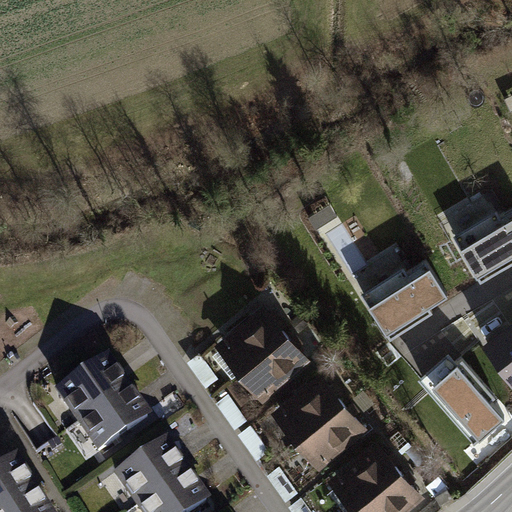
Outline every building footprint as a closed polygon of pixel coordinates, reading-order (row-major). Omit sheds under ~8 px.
[(316,228),(337,215),(330,202),(308,215),(316,228)] [(511,207),(457,239),(480,280),(511,261),(511,207)] [(426,259),(365,297),(390,337),(432,310),(429,304),(448,293),(426,259)] [(225,342),(245,367),(286,333),(265,308),(225,342)] [(511,328),(489,345),(511,376),(511,328)] [(245,367),(266,391),(306,358),(286,333),(245,367)] [(199,352),(188,361),(206,387),(218,379),(199,352)] [(427,388),(474,442),(505,415),(490,399),(495,394),(463,357),(427,388)] [(59,393),(79,422),(127,388),(107,359),(59,393)] [(281,410),(302,435),(342,401),(321,376),(281,410)] [(79,422),(99,450),(147,417),(127,388),(79,422)] [(228,393),(217,401),(235,428),(246,420),(228,393)] [(302,435),(323,459),(363,426),(342,401),(302,435)] [(239,432),(256,458),(268,451),(250,425),(239,432)] [(118,477),(138,506),(186,472),(166,443),(118,477)] [(338,478),(358,502),(399,469),(378,444),(338,478)] [(0,469),(0,510),(34,489),(16,460),(0,469)] [(268,474),(286,500),(297,492),(279,466),(268,474)] [(358,502),(366,511),(397,511),(420,493),(399,469),(358,502)] [(138,506),(142,511),(190,511),(207,500),(186,472),(138,506)] [(0,510),(0,511),(49,511),(34,489),(0,510)] [(440,504),(452,497),(447,489),(435,496),(440,504)] [(289,505),(294,511),(311,511),(301,497),(289,505)]
